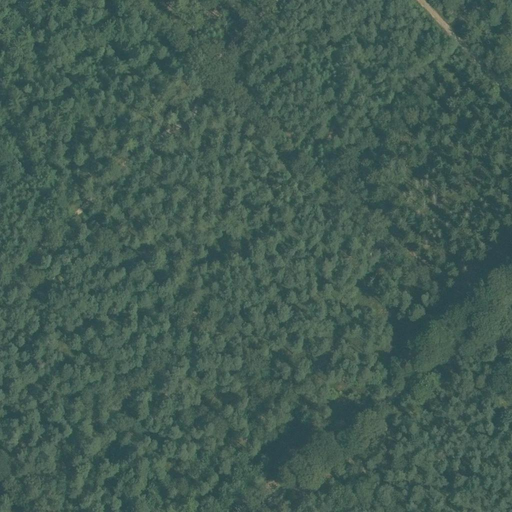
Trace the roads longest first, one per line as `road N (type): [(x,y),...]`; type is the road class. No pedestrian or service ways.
road 1 (track): [(455,344),(404,273),(204,79)]
road 2 (track): [(68,222),(84,225),(291,393),(325,425),(332,446)]
road 3 (track): [(254,511),(455,344)]
road 4 (track): [(204,79),(187,107),(137,143),(68,222)]
road 5 (track): [(418,0),(511,96)]
